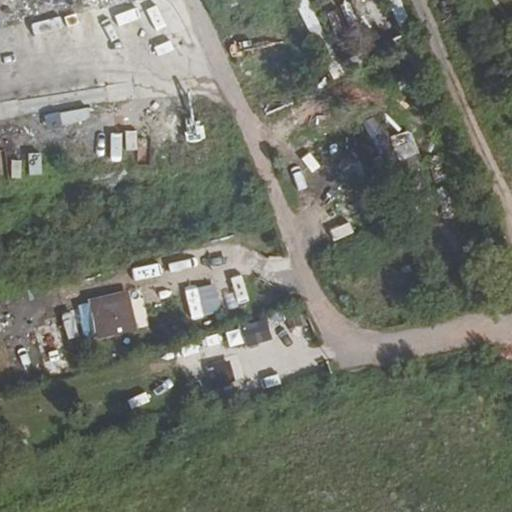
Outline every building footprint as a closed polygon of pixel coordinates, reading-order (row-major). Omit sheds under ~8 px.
[(292,0),(309,40),(322,35),(307,0),(292,0)] [(353,0),(359,15),(373,11),(369,0),(353,0)] [(399,0),(386,0),(399,29),(410,24),(399,0)] [(131,94),(135,107),(150,102),(145,89),(131,94)] [(87,111),(42,116),(44,129),(88,123),(87,111)] [(389,136),(401,173),(421,167),(409,130),(389,136)] [(40,148),(1,154),(4,174),(43,169),(40,148)] [(229,275),(201,282),(209,312),(237,305),(229,275)] [(128,290),(83,300),(93,342),(138,331),(128,290)] [(177,296),(183,320),(195,317),(188,293),(177,296)] [(68,340),(79,336),(72,312),(61,315),(68,340)] [(248,349),(271,339),(263,320),(240,330),(248,349)]
